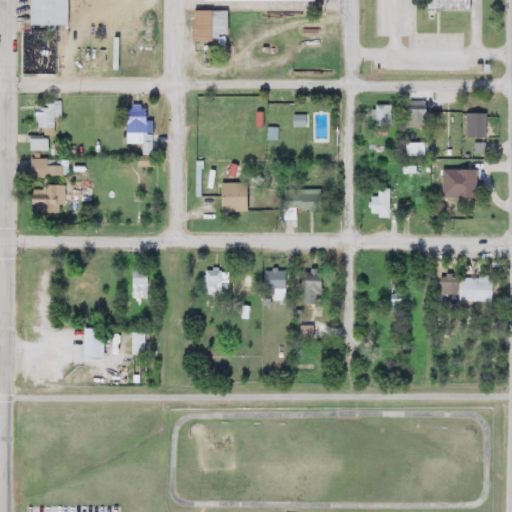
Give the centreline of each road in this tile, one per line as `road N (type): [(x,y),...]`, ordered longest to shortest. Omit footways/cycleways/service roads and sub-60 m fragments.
road 1 (residential): [(6,511),(8,0)]
road 2 (residential): [(511,83),(0,81)]
road 3 (residential): [(0,240),(511,240)]
road 4 (residential): [(349,367),(351,0)]
road 5 (residential): [(179,239),(176,0)]
